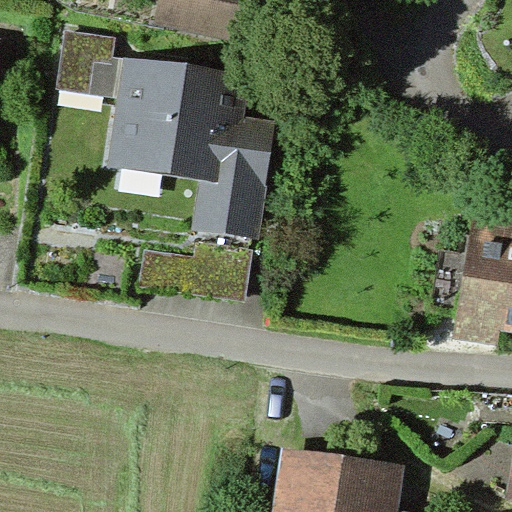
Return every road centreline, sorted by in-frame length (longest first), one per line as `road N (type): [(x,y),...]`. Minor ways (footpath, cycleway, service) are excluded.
road 1 (residential): [(294,349),(0,304)]
road 2 (residential): [(485,511),(418,473),(294,349)]
road 3 (residential): [(511,378),(294,349)]
road 4 (residential): [(407,71),(511,142)]
